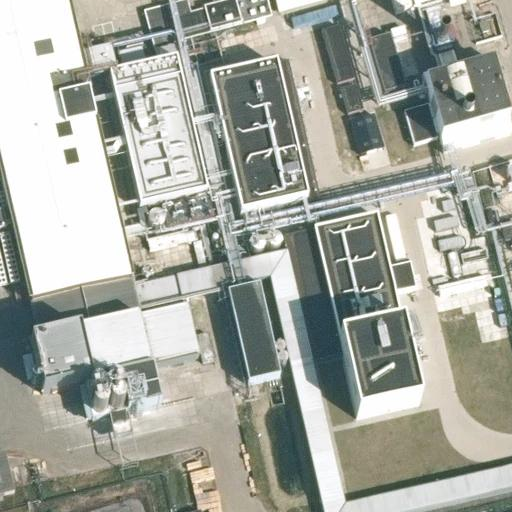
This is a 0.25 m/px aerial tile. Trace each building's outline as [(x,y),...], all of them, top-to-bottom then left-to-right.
[(160,314),(138,319),(132,293),(131,285),(130,285),(91,116),(64,0),(18,0),(0,4),(0,221),(10,219),(12,227),(30,308),(31,308),(51,396),(78,390),(86,426),(115,420),(158,410),(150,374),(149,371),(197,360),(186,308),(182,309),(160,314)] [(205,13),(190,18),(190,15),(147,26),(154,53),(176,47),(177,47),(176,43),(269,18),(264,0),(241,0),(204,10),(205,13)] [(271,0),(275,11),(317,0),(271,0)] [(389,0),(395,18),(426,9),(455,0),(389,0)] [(354,83),(338,29),(320,34),(336,88),(354,83)] [(390,34),(403,82),(418,77),(404,30),(390,34)] [(398,92),(404,90),(389,38),(368,44),(383,96),(398,92)] [(88,55),(109,49),(106,39),(85,45),(88,55)] [(175,64),(156,68),(151,46),(121,53),(98,58),(110,111),(133,213),(137,212),(143,236),(148,235),(149,239),(193,229),(187,201),(205,196),(175,64)] [(487,61),(419,79),(439,146),(505,127),(487,61)] [(275,67),(208,83),(240,219),(307,203),(275,67)] [(347,118),(363,114),(355,89),(339,93),(347,118)] [(413,149),(437,142),(427,108),(403,115),(413,149)] [(359,158),(384,151),(374,117),(350,124),(359,158)] [(419,407),(394,298),(415,293),(409,268),(388,273),(376,220),(283,241),(286,255),(311,366),(342,359),(356,421),(419,407)] [(205,271),(145,284),(149,301),(177,295),(178,298),(210,292),(205,271)] [(262,289),(230,297),(251,389),(284,382),(262,289)] [(196,339),(202,365),(213,363),(207,336),(196,339)] [(6,455),(0,456),(0,498),(14,496),(6,455)]
